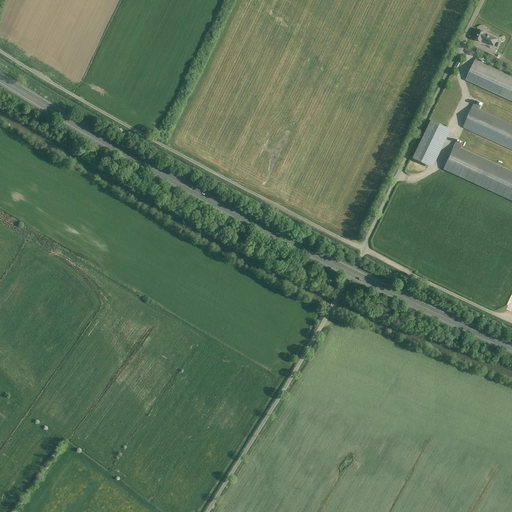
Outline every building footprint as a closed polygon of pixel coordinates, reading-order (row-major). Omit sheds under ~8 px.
[(474,39),(481,42),(482,40),(494,46),(497,39),(485,33),(485,32),(479,29),(474,39)] [(511,78),(475,61),(466,80),(511,101),(511,78)] [(511,123),(473,105),(463,127),(511,149),(511,123)] [(413,159),(433,168),(450,130),(430,121),(413,159)] [(511,172),(455,147),(444,170),(511,200),(511,172)]
